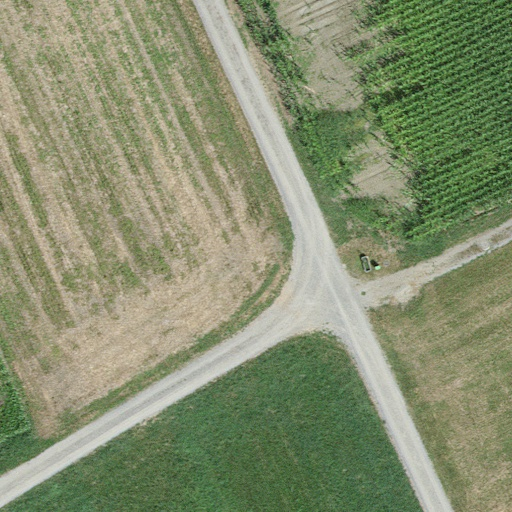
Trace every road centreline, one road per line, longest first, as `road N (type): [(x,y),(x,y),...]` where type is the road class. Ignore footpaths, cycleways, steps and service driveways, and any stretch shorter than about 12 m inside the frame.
road 1 (track): [(206,0),(439,511)]
road 2 (track): [(336,283),(0,502)]
road 3 (track): [(348,309),(511,231)]
